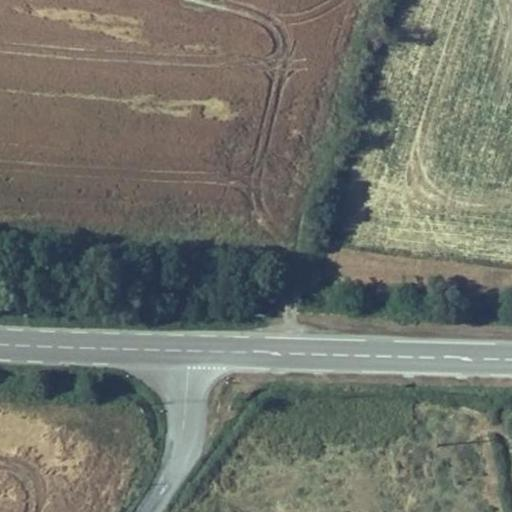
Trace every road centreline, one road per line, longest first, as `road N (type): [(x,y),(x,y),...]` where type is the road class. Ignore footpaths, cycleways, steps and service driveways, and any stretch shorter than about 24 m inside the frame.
road 1 (tertiary): [(511,358),(187,350)]
road 2 (tertiary): [(187,350),(0,343)]
road 3 (tertiary): [(149,511),(177,460),(187,350)]
